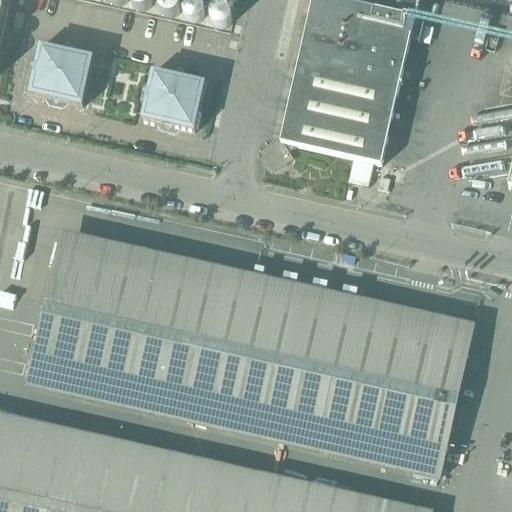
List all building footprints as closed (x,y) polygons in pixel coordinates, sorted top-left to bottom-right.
[(98,8),(102,11),(106,11),(110,10),(114,7),(116,4),(116,0),(93,0),(95,5),(98,8)] [(123,14),(127,16),(131,17),(135,15),(139,13),(141,9),(142,5),(141,1),(140,0),(119,0),(119,1),(118,6),(120,10),(123,14)] [(151,20),(155,22),(159,22),(163,21),(167,19),(169,15),(170,11),(169,7),(167,3),(163,0),(152,0),(149,3),(147,7),(146,12),(148,16),(151,20)] [(210,8),(215,10),(219,10),(223,9),(226,6),(229,3),(229,0),(206,0),(207,4),(210,8)] [(266,165),(271,170),(278,171),(285,168),(289,162),(288,155),(297,150),(381,169),(382,165),(398,97),(414,25),(415,20),(367,9),(369,0),(312,0),(297,69),(280,148),(273,148),(267,152),(265,158),(266,165)] [(286,0),(273,60),(286,63),(300,0),(286,0)] [(178,24),(182,27),(186,27),(190,26),(194,23),(196,20),(197,16),(196,12),(194,7),(190,4),(185,3),(180,4),(176,7),(174,12),(173,16),(175,21),(178,24)] [(205,31),(209,33),(213,33),(217,32),(221,30),(223,26),(224,22),(224,18),(221,14),(217,11),(212,10),(207,11),(203,14),(201,18),(201,23),(202,27),(205,31)] [(40,48),(36,69),(31,72),(34,77),(29,98),(44,101),(50,97),(64,100),(67,106),(82,110),(94,60),(40,48)] [(153,74),(148,94),(143,97),(146,102),(141,123),(157,126),(162,123),(176,126),(180,132),(195,135),(206,86),(153,74)] [(61,236),(33,358),(26,391),(219,435),(440,484),(475,329),(246,277),(61,236)] [(0,418),(0,511),(414,511),(188,460),(0,418)]
